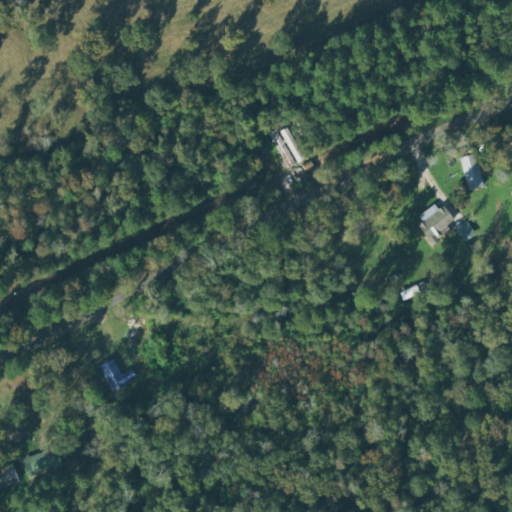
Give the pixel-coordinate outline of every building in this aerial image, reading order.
[(304,158),(286,129),(279,133),(297,163),(304,158)] [(458,159),(468,192),(483,187),(474,154),(458,159)] [(427,238),(451,220),(442,207),(418,224),(427,238)] [(132,373),(122,378),(113,360),(98,367),(110,393),(136,381),(132,373)] [(22,459),(29,479),(62,469),(56,448),(22,459)] [(0,489),(18,482),(12,466),(0,470),(0,489)]
